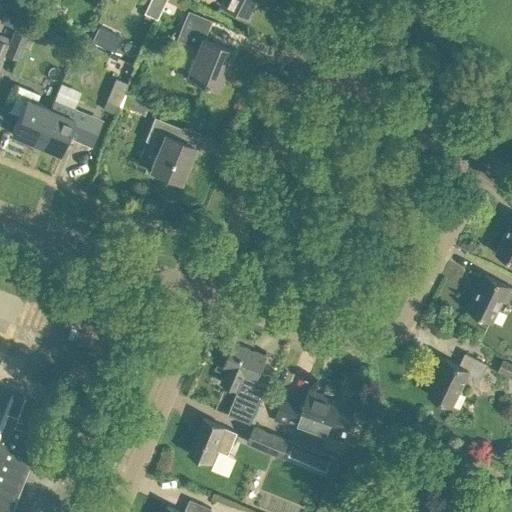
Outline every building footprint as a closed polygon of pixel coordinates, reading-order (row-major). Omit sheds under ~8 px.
[(165,0),(148,0),(143,12),(156,19),(165,0)] [(186,1),(183,0),(165,0),(182,9),(186,1)] [(252,0),(219,0),(218,3),(245,16),(252,0)] [(4,10),(1,16),(4,24),(10,26),(15,15),(4,10)] [(208,21),(187,12),(176,40),(195,48),(184,76),(216,89),(231,50),(202,38),(208,21)] [(98,25),(91,40),(112,51),(120,35),(98,25)] [(9,42),(5,53),(19,59),(29,34),(15,28),(9,42)] [(0,64),(5,53),(9,42),(0,38),(0,64)] [(117,105),(126,83),(115,78),(105,100),(117,105)] [(10,133),(34,143),(49,108),(31,101),(34,93),(17,85),(7,111),(18,115),(10,133)] [(124,95),(120,105),(129,108),(133,99),(124,95)] [(52,100),(49,108),(34,143),(58,153),(66,135),(77,140),(87,115),(70,108),(52,100)] [(180,128),(153,117),(145,137),(160,143),(149,169),(179,181),(193,147),(176,140),(180,128)] [(511,216),(495,252),(511,260),(511,216)] [(511,287),(484,273),(467,309),(491,320),(502,297),(506,299),(511,287)] [(0,310),(45,326),(46,323),(96,339),(104,314),(0,280),(0,310)] [(104,333),(85,378),(109,388),(128,344),(104,333)] [(266,386),(254,382),(255,379),(266,354),(235,341),(224,367),(226,367),(220,382),(240,390),(230,415),(250,424),(266,386)] [(488,363),(465,352),(459,364),(445,358),(427,394),(452,406),(468,372),(481,378),(488,363)] [(511,377),(511,363),(503,359),(497,370),(511,377)] [(352,406),(351,406),(315,392),(315,390),(310,388),(304,404),(283,396),(275,419),(301,429),(303,423),(342,438),(351,414),(366,419),(371,408),(353,402),(352,406)] [(0,511),(8,511),(39,436),(12,426),(22,400),(11,396),(0,423),(0,511)] [(237,432),(229,428),(203,417),(188,452),(215,464),(221,451),(228,454),(237,432)] [(254,424),(246,442),(281,456),(288,439),(254,424)] [(289,454),(326,470),(330,460),(293,445),(289,454)] [(209,511),(211,507),(190,498),(183,511),(181,511),(166,505),(163,511),(209,511)]
